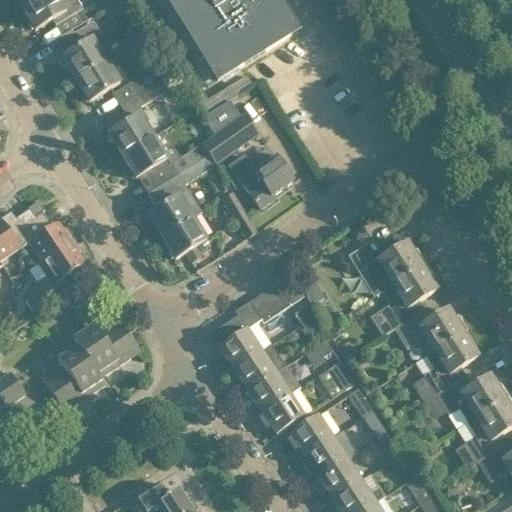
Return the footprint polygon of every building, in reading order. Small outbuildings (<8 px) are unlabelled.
[(16,0),(23,10),(38,0),(16,0)] [(75,0),(38,0),(23,10),(31,23),(30,24),(35,33),(52,22),(56,28),(78,15),(84,25),(103,13),(120,2),(123,0),(95,0),(97,2),(86,9),(82,11),(75,0)] [(165,0),(216,82),(218,81),(275,47),(292,37),(269,0),(165,0)] [(146,1),(135,7),(139,13),(150,7),(146,1)] [(150,7),(139,13),(143,20),(154,14),(150,7)] [(154,14),(143,20),(147,26),(158,20),(154,14)] [(158,20),(147,26),(151,33),(161,26),(158,20)] [(71,33),(55,43),(65,59),(62,61),(67,70),(68,69),(76,81),(108,62),(101,52),(107,48),(93,25),(73,37),(71,33)] [(161,26),(151,33),(155,39),(165,33),(161,26)] [(165,33),(155,39),(159,46),(169,39),(165,33)] [(169,39),(159,46),(163,52),(173,46),(169,39)] [(173,46),(163,52),(167,59),(177,52),(173,46)] [(177,52),(167,59),(171,65),(181,59),(177,52)] [(181,59),(171,65),(175,72),(185,65),(181,59)] [(122,85),(108,62),(76,81),(84,95),(83,96),(89,105),(122,85)] [(185,65),(175,72),(179,78),(189,72),(185,65)] [(189,72),(179,78),(183,85),(193,78),(189,72)] [(193,78),(183,85),(187,91),(197,85),(193,78)] [(247,78),(240,82),(247,92),(253,88),(247,78)] [(113,96),(120,107),(145,92),(138,82),(131,86),(131,85),(113,96)] [(240,82),(234,86),(240,96),(247,92),(240,82)] [(145,92),(120,107),(127,119),(165,96),(157,84),(145,92)] [(197,85),(187,91),(191,98),(201,91),(197,85)] [(234,86),(227,90),(234,100),(240,96),(234,86)] [(227,90),(221,94),(227,104),(234,100),(227,90)] [(201,91),(191,98),(195,104),(205,98),(201,91)] [(221,94),(214,98),(221,108),(227,104),(221,94)] [(205,98),(195,104),(204,119),(214,112),(208,102),(205,98)] [(214,98),(208,102),(214,112),(221,108),(214,98)] [(123,158),(155,139),(141,117),(108,137),(114,146),(115,145),(123,158)] [(243,117),(202,147),(209,158),(215,168),(258,138),(243,117)] [(145,175),(155,191),(209,158),(202,147),(172,166),(155,139),(123,158),(131,172),(130,172),(136,181),(145,175)] [(246,159),(231,170),(249,196),(257,209),(260,212),(275,202),(272,198),(293,184),(276,160),(260,171),(253,161),(249,164),(246,159)] [(148,218),(161,240),(192,221),(202,215),(184,187),(204,175),(197,165),(155,191),(147,196),(155,209),(157,212),(150,217),(148,218)] [(221,202),(225,208),(235,225),(246,218),(232,195),(221,202)] [(38,204),(28,211),(29,212),(35,220),(42,215),(44,214),(38,204)] [(0,267),(1,269),(2,269),(0,265),(0,259),(17,248),(12,241),(37,224),(34,221),(35,220),(29,212),(15,221),(11,215),(0,221),(0,267)] [(37,224),(12,241),(17,248),(20,252),(28,247),(31,244),(44,263),(40,265),(38,267),(38,268),(74,243),(67,233),(64,235),(58,225),(52,229),(44,217),(42,215),(35,220),(34,221),(37,224)] [(192,221),(161,240),(175,262),(185,256),(196,249),(206,243),(192,221)] [(360,226),(344,236),(350,246),(366,236),(360,226)] [(81,254),(74,243),(38,268),(46,279),(36,286),(25,303),(33,315),(72,289),(68,282),(71,280),(69,276),(85,265),(78,256),(81,254)] [(373,243),(348,259),(359,276),(373,299),(382,293),(421,269),(406,246),(403,248),(390,256),(383,260),(377,250),(373,243)] [(196,249),(185,256),(191,264),(202,258),(196,249)] [(436,294),(421,269),(382,293),(391,307),(381,313),(393,332),(418,317),(413,308),(436,294)] [(304,299),(290,278),(280,285),(294,306),(304,299)] [(280,285),(269,292),(283,313),(294,306),(280,285)] [(273,320),(283,313),(269,292),(259,298),(273,320)] [(235,314),(238,318),(247,332),(262,322),(264,326),(273,320),(259,298),(235,314)] [(295,316),(301,327),(311,321),(304,310),(295,316)] [(448,312),(425,327),(418,317),(393,332),(406,352),(416,345),(425,359),(433,354),(462,336),(448,312)] [(218,351),(232,372),(261,353),(247,332),(238,318),(228,324),(237,338),(218,351)] [(311,321),(301,327),(309,339),(319,332),(311,321)] [(43,384),(64,415),(105,387),(97,376),(103,373),(106,377),(140,354),(119,323),(99,336),(94,328),(73,343),(74,343),(64,350),(68,355),(58,362),(63,370),(43,384)] [(462,336),(433,354),(425,359),(433,372),(423,378),(436,399),(461,384),(455,374),(478,360),(462,336)] [(352,342),(339,350),(347,362),(360,353),(352,342)] [(317,349),(324,360),(334,354),(326,343),(317,349)] [(261,354),(261,353),(232,372),(246,394),(284,369),(271,348),(261,354)] [(363,355),(352,362),(357,370),(368,363),(363,355)] [(246,394),(261,416),(290,397),(290,398),(300,392),(284,369),(246,394)] [(0,382),(0,399),(7,410),(26,397),(11,375),(0,382)] [(347,376),(338,382),(345,393),(355,387),(347,376)] [(467,407),(475,421),(504,402),(489,379),(467,393),(461,384),(436,399),(448,418),(467,407)] [(348,398),(362,420),(373,413),(358,391),(348,398)] [(290,397),(261,416),(276,439),(305,420),(290,398),(290,397)] [(511,430),(511,415),(504,402),(475,421),(483,433),(465,445),(477,465),(502,450),(496,441),(511,430)] [(380,424),(373,413),(362,420),(369,431),(380,424)] [(304,458),(332,440),(318,418),(289,437),(290,438),(299,450),(304,458)] [(301,461),(299,461),(309,476),(311,475),(314,473),(318,480),(315,482),(315,483),(347,462),(357,455),(342,433),(332,440),(304,458),(301,461)] [(377,442),(370,447),(377,457),(384,453),(394,446),(387,435),(377,442)] [(511,457),(508,460),(502,450),(477,465),(490,485),(508,473),(511,478),(511,457)] [(409,468),(401,457),(391,464),(398,475),(409,468)] [(361,483),(347,462),(315,483),(316,483),(318,481),(332,502),(361,483)] [(416,495),(423,490),(415,479),(406,486),(413,497),(416,495)] [(368,494),(361,483),(332,502),(338,511),(365,511),(376,506),(376,505),(385,499),(378,488),(368,494)] [(192,511),(179,491),(168,498),(160,485),(133,503),(138,511),(192,511)] [(494,511),(501,511),(511,506),(511,490),(489,504),(494,511)] [(422,511),(436,511),(443,508),(435,497),(420,507),(422,511)]
